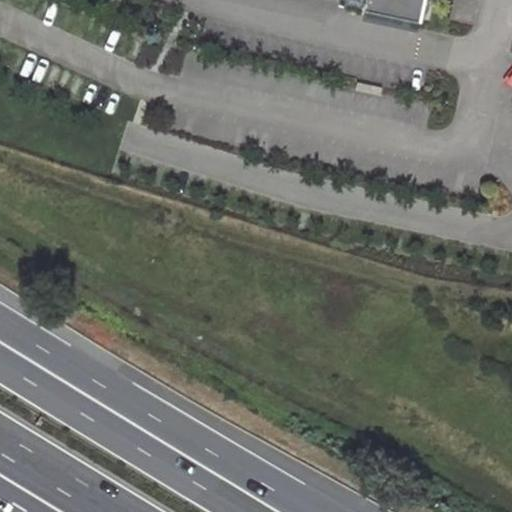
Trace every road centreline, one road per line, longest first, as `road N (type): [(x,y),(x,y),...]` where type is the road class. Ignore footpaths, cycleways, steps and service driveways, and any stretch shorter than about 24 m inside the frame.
road 1 (motorway): [(317,511),(0,323)]
road 2 (motorway): [(244,511),(0,363)]
